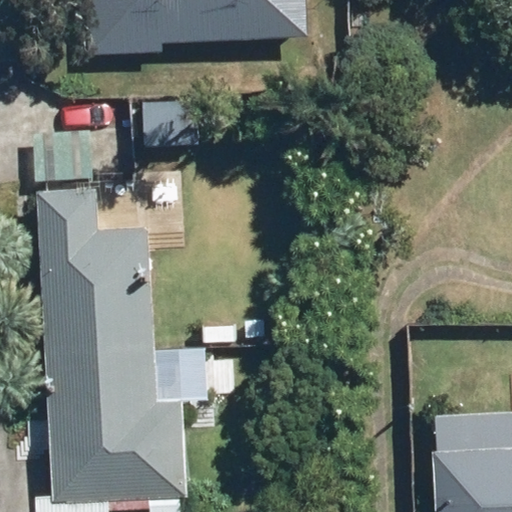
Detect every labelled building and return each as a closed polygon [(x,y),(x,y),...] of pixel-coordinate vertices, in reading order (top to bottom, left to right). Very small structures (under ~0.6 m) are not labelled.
[(305,0),(87,0),(90,54),(165,51),(165,41),(306,37),(305,0)] [(29,14),(0,14),(0,62),(29,62),(29,14)] [(79,131),(35,133),(37,181),(136,176),(133,119),(78,122),(79,131)] [(95,188),(37,190),(52,493),(36,494),(36,511),(110,511),(110,498),(186,494),(181,399),(154,400),(146,226),(97,228),(95,188)] [(511,511),(511,411),(433,415),(437,511),(511,511)]
